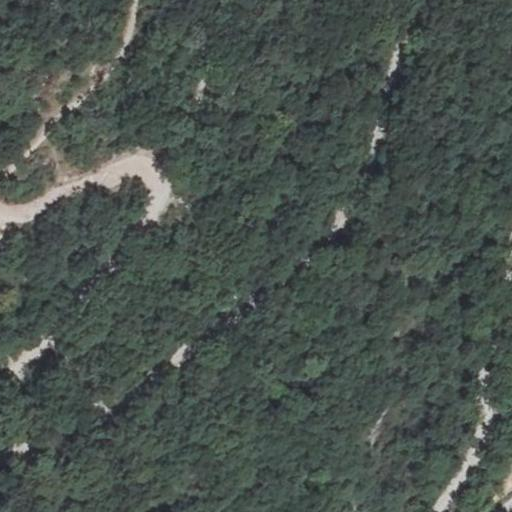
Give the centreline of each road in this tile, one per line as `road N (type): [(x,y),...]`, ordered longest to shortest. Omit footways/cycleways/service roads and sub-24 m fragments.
road 1 (track): [(429,0),(406,33),(383,135),(341,229),(254,313),(143,394),(48,448),(0,455)]
road 2 (track): [(428,511),(464,469),(488,416),(491,324),(511,261)]
road 3 (track): [(0,377),(116,262),(160,198)]
road 4 (track): [(0,214),(26,213),(137,163),(157,178),(160,198)]
